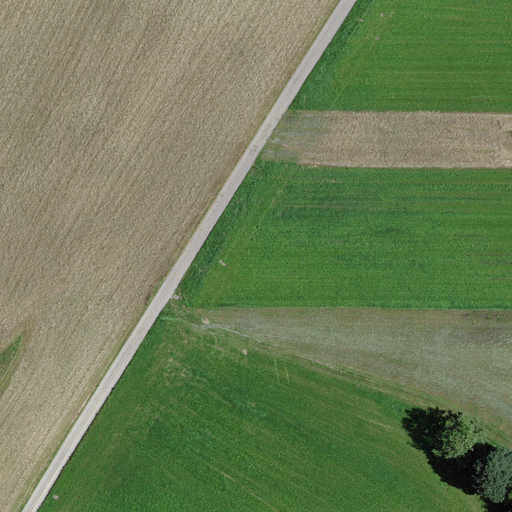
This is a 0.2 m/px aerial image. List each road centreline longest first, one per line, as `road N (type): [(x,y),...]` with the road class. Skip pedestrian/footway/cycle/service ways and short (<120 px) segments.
road 1 (track): [(346,0),(24,511)]
road 2 (track): [(158,295),(472,415),(501,443)]
